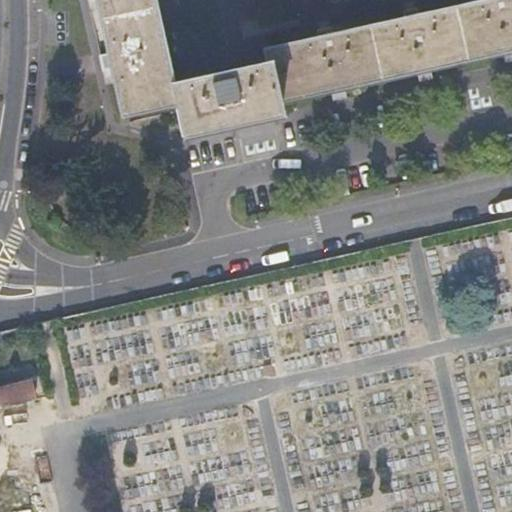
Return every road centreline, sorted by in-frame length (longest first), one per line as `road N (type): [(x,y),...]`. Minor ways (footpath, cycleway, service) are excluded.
road 1 (residential): [(511,188),(106,282)]
road 2 (secondary): [(0,204),(19,82),(18,0)]
